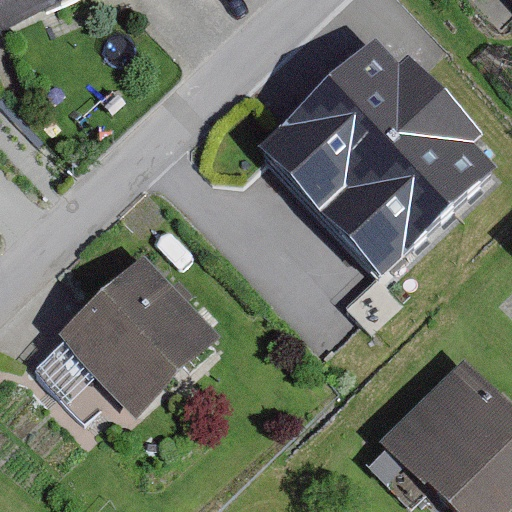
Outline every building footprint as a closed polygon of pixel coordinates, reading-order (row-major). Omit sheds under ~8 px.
[(0,0),(0,40),(1,43),(97,0),(0,0)] [(511,0),(502,0),(511,10),(511,0)] [(375,53),(256,167),(380,296),(498,184),(474,160),(484,151),(409,72),(401,80),(375,53)] [(222,353),(144,272),(60,352),(137,433),(222,353)] [(511,511),(511,416),(466,372),(382,457),(388,463),(373,478),(407,511),(421,511),(428,505),(435,511),(511,511)]
